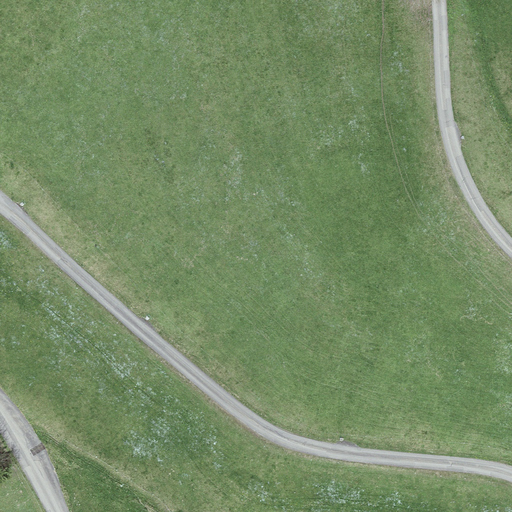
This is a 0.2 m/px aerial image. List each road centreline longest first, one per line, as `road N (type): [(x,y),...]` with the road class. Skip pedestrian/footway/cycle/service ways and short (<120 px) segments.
road 1 (track): [(511,472),(333,448),(260,424),(0,200)]
road 2 (track): [(511,245),(482,210),(449,141),(435,0)]
